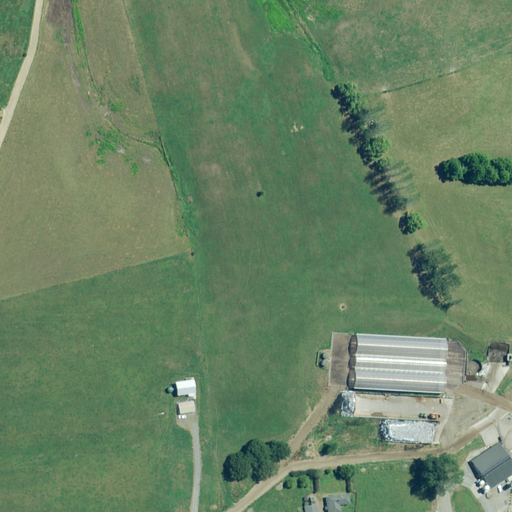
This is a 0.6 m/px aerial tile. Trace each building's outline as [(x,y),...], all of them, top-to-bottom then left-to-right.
[(382,418),(381,441),(431,444),(432,420),(440,421),(441,400),(341,394),(340,415),(382,418)] [(194,411),(192,401),(177,403),(178,414),(194,411)] [(511,463),(511,462),(511,460),(511,457),(506,448),(503,450),(498,442),(470,461),(485,483),(489,489),(505,479),(507,482),(511,478),(511,463)] [(188,469),(188,464),(186,464),(186,462),(171,463),(172,490),(181,489),(181,482),(187,481),(186,469),(188,469)] [(338,511),(338,507),(341,507),(341,504),(348,503),(347,494),(325,497),(326,511),(338,511)]
